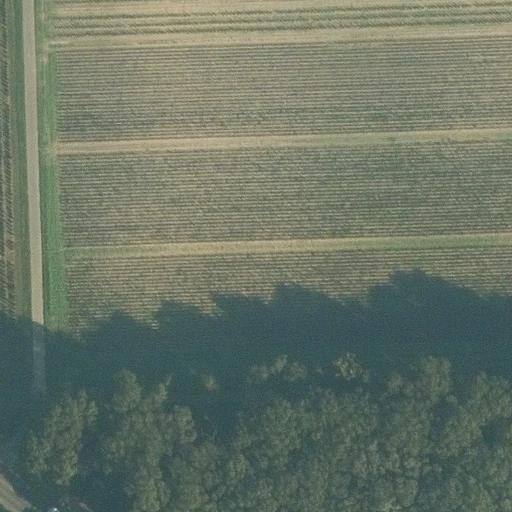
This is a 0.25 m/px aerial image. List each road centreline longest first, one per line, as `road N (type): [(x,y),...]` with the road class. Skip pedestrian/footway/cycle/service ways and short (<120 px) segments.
road 1 (unclassified): [(26,0),(39,405),(3,485)]
road 2 (track): [(39,405),(65,411),(511,395)]
